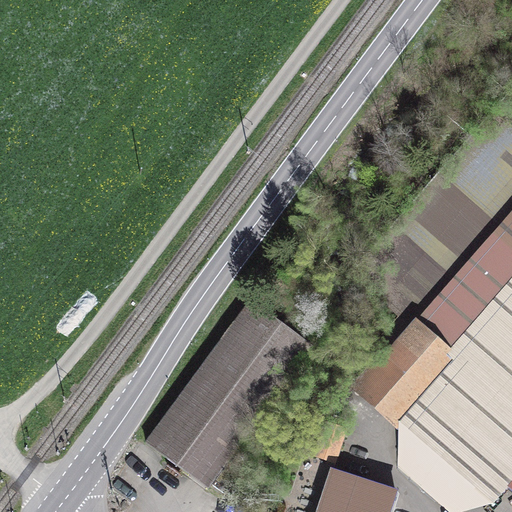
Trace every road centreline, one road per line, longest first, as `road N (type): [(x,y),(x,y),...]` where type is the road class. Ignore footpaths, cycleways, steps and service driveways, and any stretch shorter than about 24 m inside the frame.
road 1 (secondary): [(59,507),(224,263),(423,0)]
road 2 (track): [(0,436),(92,342),(346,0)]
